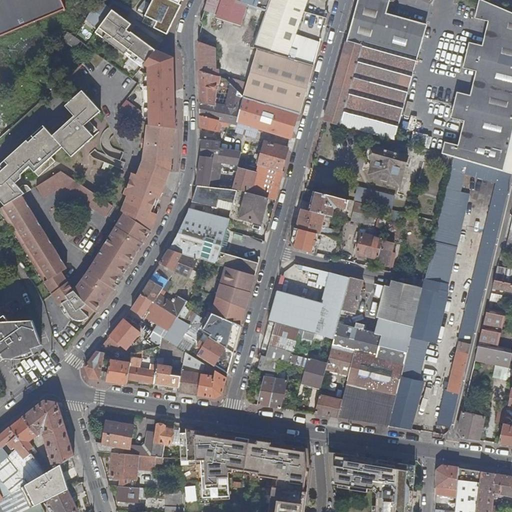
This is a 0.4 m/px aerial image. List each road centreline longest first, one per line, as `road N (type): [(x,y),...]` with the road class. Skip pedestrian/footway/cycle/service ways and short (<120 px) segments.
road 1 (residential): [(59,374),(108,320),(172,222),(196,130),(183,30),(197,0)]
road 2 (residential): [(274,253),(346,0)]
road 3 (secondary): [(315,433),(511,464)]
road 4 (residential): [(231,418),(274,253)]
road 5 (secondary): [(73,390),(231,418)]
road 6 (residential): [(103,511),(73,390)]
